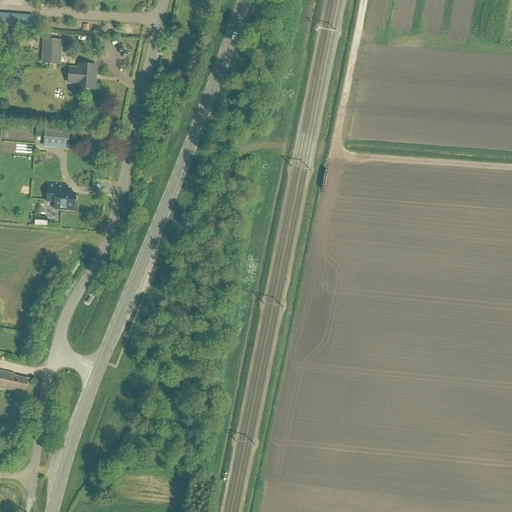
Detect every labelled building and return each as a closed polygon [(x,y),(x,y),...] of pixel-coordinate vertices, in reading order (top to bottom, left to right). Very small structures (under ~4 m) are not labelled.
[(61,66),(63,41),(43,40),(42,65),(61,66)] [(187,77),(189,58),(182,57),(180,76),(187,77)] [(94,88),(96,69),(94,67),(81,66),(80,67),(79,70),(70,69),(69,84),(78,85),(78,87),(80,89),(92,90),(94,88)] [(69,149),(70,130),(45,128),(43,147),(69,149)] [(74,212),(76,195),(67,194),(68,187),(48,185),(47,202),(55,203),(55,210),(74,212)] [(41,216),(41,225),(54,224),(54,216),(41,216)] [(0,388),(26,394),(29,380),(14,377),(15,375),(0,371),(0,388)] [(181,486),(192,488),(193,477),(182,476),(181,486)]
